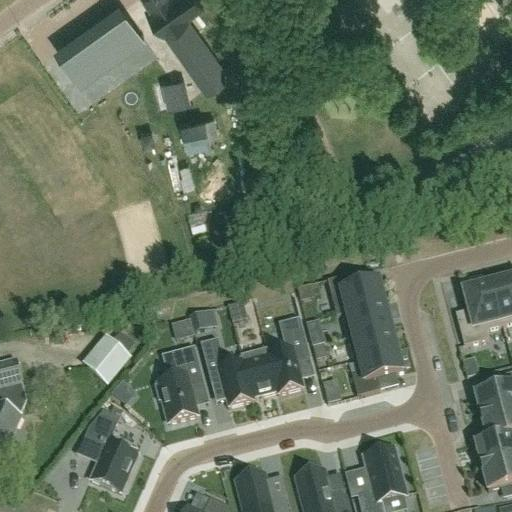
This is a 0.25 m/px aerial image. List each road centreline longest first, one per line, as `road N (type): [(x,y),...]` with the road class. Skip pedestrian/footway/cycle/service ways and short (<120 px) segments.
road 1 (residential): [(433,407),(339,433),(296,430),(185,459),(153,511)]
road 2 (residential): [(511,247),(409,278),(433,407)]
